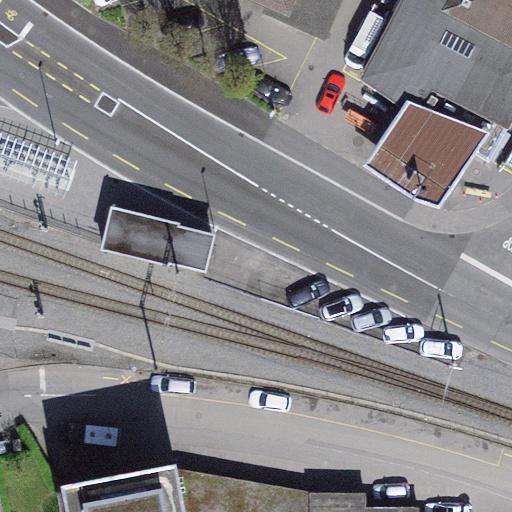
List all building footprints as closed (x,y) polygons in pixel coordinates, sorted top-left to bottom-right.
[(242,0),(317,34),(332,0),(242,0)] [(511,0),(402,0),(354,97),(396,103),(488,148),(511,111),(511,0)] [(396,103),(354,161),(436,206),(488,148),(396,103)] [(0,171),(67,194),(80,159),(0,131),(0,171)] [(176,225),(111,209),(103,242),(102,247),(167,263),(167,261),(204,269),(212,235),(175,227),(176,225)] [(62,488),(66,511),(182,511),(175,471),(174,466),(62,488)] [(182,511),(309,511),(309,493),(180,471),(175,471),(182,511)] [(417,511),(417,507),(364,507),(363,493),(309,493),(309,511),(417,511)]
